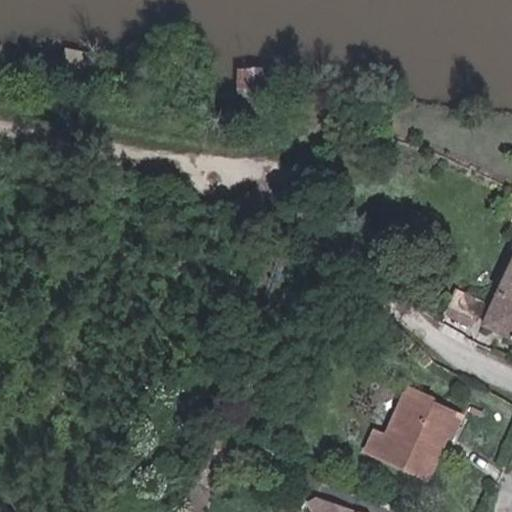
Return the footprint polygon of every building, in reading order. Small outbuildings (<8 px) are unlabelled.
[(101,149),(126,159),(134,137),(108,128),(101,149)] [(248,200),(253,180),(194,159),(187,181),(248,200)] [(511,277),(487,337),(511,347),(511,277)] [(455,305),(446,326),(472,337),(481,316),(455,305)] [(396,388),(407,393),(412,381),(401,376),(396,388)] [(441,424),(446,425),(454,403),(426,392),(427,386),(412,381),(407,393),(396,388),(387,412),(395,415),(389,430),(381,427),(371,424),(362,445),(423,468),(441,424)] [(381,427),(389,430),(395,415),(387,412),(381,427)] [(202,446),(213,449),(218,435),(207,431),(202,446)] [(189,479),(200,483),(209,461),(198,456),(189,479)]
